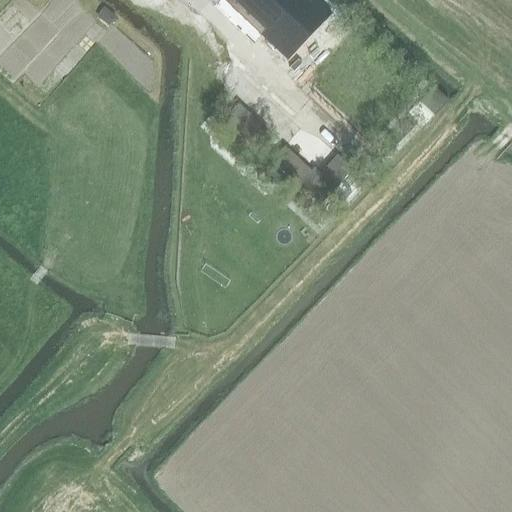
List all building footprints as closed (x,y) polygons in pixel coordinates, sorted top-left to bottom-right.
[(154,0),(176,10),(181,0),(154,0)] [(331,14),(315,0),(223,0),(287,60),(331,14)] [(115,19),(105,12),(99,20),(108,28),(115,19)] [(434,117),(448,101),(432,87),(419,102),(434,117)] [(223,121),(230,127),(245,111),(238,104),(223,121)] [(317,176),(311,171),(284,146),(282,149),(271,161),(320,206),(331,193),(340,183),(353,170),(336,155),(320,173),(317,176)]
